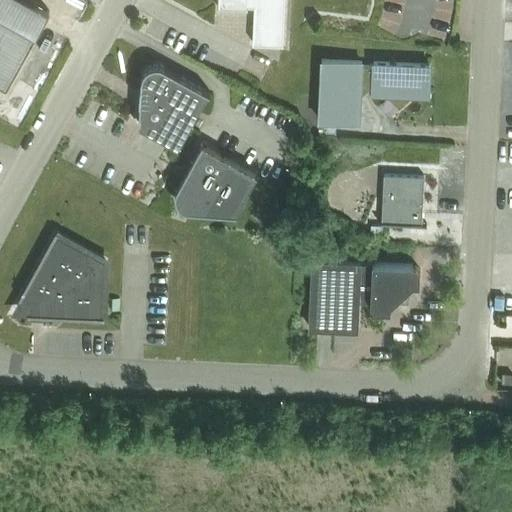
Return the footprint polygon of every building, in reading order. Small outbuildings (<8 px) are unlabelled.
[(0,0),(0,85),(7,89),(50,12),(28,0),(0,0)] [(217,0),(217,7),(247,8),(247,5),(254,5),(253,43),(282,44),(284,0),(217,0)] [(322,60),(319,120),(359,121),(361,79),(371,79),(371,94),(388,95),(399,107),(412,96),(428,97),(430,64),(372,62),(372,66),(362,65),(362,61),(322,60)] [(138,123),(177,145),(208,90),(163,66),(161,65),(158,64),(157,64),(154,64),(152,65),(150,66),(147,67),(145,69),(144,70),(143,72),(142,73),(142,75),(142,77),(138,123)] [(255,174),(221,154),(206,147),(187,181),(182,178),(176,189),(175,191),(175,193),(175,195),(175,196),(175,198),(176,200),(177,203),(178,204),(179,205),(181,206),(182,208),(183,208),(185,209),(187,209),(189,210),(237,213),(237,212),(234,212),(255,174)] [(422,223),(424,176),(383,174),(381,221),(378,221),(378,222),(426,224),(426,223),(422,223)] [(57,232),(55,232),(19,297),(20,298),(18,301),(19,305),(20,308),(22,311),(25,313),(29,314),(29,315),(104,318),(104,317),(103,316),(105,261),(56,233),(57,232)] [(420,269),(415,264),(372,262),(372,263),(360,263),(360,261),(312,259),(309,327),(357,329),(358,301),(370,302),(370,305),(375,310),(390,311),(391,305),(413,284),(419,284),(420,269)]
